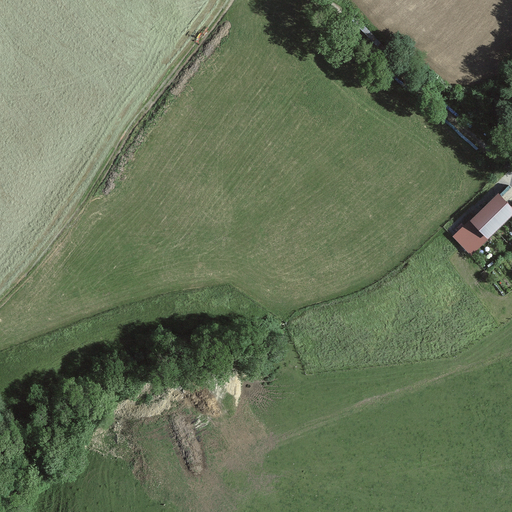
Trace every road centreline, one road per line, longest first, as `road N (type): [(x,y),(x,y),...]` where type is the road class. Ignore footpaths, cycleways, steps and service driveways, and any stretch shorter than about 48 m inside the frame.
road 1 (track): [(227,0),(49,255),(0,302)]
road 2 (track): [(326,0),(469,131)]
